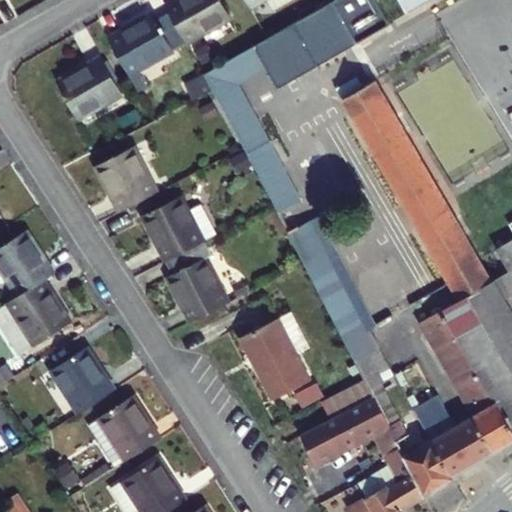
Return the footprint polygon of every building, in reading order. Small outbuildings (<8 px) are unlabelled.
[(230,17),(220,0),(176,0),(166,6),(187,41),(230,17)] [(246,0),(249,5),(260,0),(266,0),(271,9),(288,0),(246,0)] [(431,0),(355,0),(338,10),(332,0),(255,45),(261,48),(265,53),(267,60),(267,67),(278,86),(426,3),(431,0)] [(173,49),(153,14),(109,39),(128,74),(173,49)] [(122,94),(101,56),(57,81),(78,118),(122,94)] [(226,67),(226,60),(205,73),(248,153),(269,141),(239,83),(233,79),(229,74),(226,67)] [(192,100),(211,92),(204,74),(184,82),(192,100)] [(473,249),(377,80),(344,100),(449,282),(459,299),(491,280),(473,249)] [(302,200),(269,141),(248,153),(288,231),(298,226),(288,207),(302,200)] [(157,191),(133,146),(96,165),(118,211),(157,191)] [(468,185),(483,213),(511,198),(511,172),(508,164),(468,185)] [(144,214),(165,259),(197,244),(202,241),(180,196),(144,214)] [(355,312),(309,221),(298,226),(288,231),(336,321),(355,312)] [(0,267),(18,295),(42,280),(53,273),(25,231),(0,246),(0,267)] [(510,269),(493,279),(504,298),(511,292),(511,239),(498,248),(510,269)] [(197,244),(165,259),(173,273),(169,275),(192,321),(215,309),(228,302),(197,244)] [(511,311),(504,298),(493,279),(491,280),(459,299),(420,321),(456,384),(479,371),(511,427),(511,311)] [(69,322),(42,280),(18,295),(8,302),(35,344),(69,322)] [(364,327),(355,312),(336,321),(356,360),(378,347),(367,325),(364,327)] [(306,383),(274,319),(240,337),(272,400),(306,383)] [(113,390),(85,346),(50,369),(78,412),(113,390)] [(453,478),(451,475),(412,410),(399,418),(379,382),(392,374),(378,347),(356,360),(374,396),(425,494),(453,478)] [(473,416),(492,451),(511,439),(511,427),(479,371),(456,384),(473,416)] [(438,395),(412,410),(451,475),(475,461),(455,426),(440,434),(429,416),(444,407),(438,395)] [(159,438),(132,396),(87,425),(115,467),(159,438)] [(425,494),(374,396),(300,433),(314,462),(371,433),(397,482),(389,486),(388,484),(348,504),(351,511),(404,511),(401,506),(425,494)] [(455,426),(475,461),(492,451),(473,416),(455,426)] [(165,511),(184,500),(157,458),(111,487),(127,511),(165,511)]
